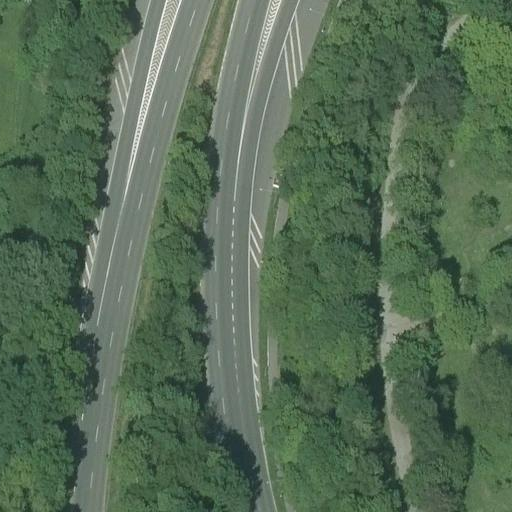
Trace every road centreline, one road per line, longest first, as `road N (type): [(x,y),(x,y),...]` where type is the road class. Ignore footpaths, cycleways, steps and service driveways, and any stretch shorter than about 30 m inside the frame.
road 1 (trunk): [(196,0),(143,176),(116,306)]
road 2 (trunk): [(158,0),(119,170),(116,306)]
road 3 (trunk): [(221,282),(292,0)]
road 4 (trunk): [(221,282),(225,142),(253,0)]
road 5 (trunk): [(253,511),(221,282)]
road 6 (trunk): [(116,306),(88,511)]
